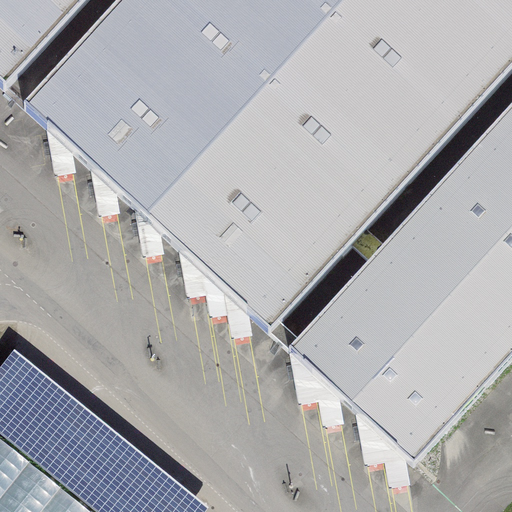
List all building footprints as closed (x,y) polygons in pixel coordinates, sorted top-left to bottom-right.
[(0,0),(0,88),(5,93),(90,0),(0,0)] [(511,0),(125,0),(24,110),(270,336),(367,231),(511,72),(511,0)] [(413,469),(511,361),(511,112),(386,249),(367,231),(270,336),(413,469)] [(8,360),(0,370),(0,434),(95,511),(183,511),(174,504),(178,499),(8,360)] [(87,511),(0,441),(0,511),(87,511)]
